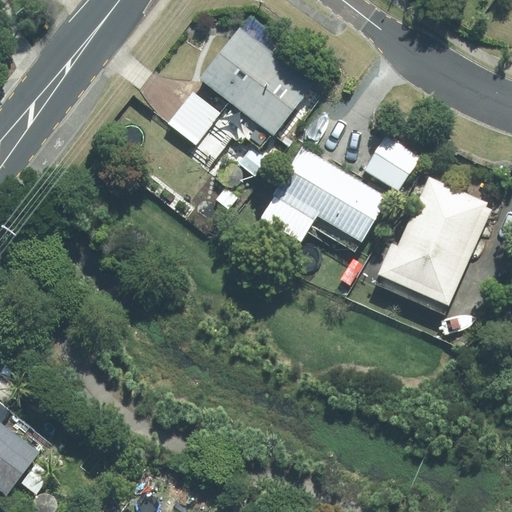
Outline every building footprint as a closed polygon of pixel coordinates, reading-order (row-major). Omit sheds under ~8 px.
[(269,55),(279,43),(249,20),(239,32),(238,30),(197,81),(271,139),(311,89),(269,55)] [(192,93),(166,125),(193,147),(218,115),(192,93)] [(382,141),(363,173),(396,193),(415,162),(382,141)] [(266,162),(251,148),(237,164),(253,177),(266,162)] [(301,149),(270,199),(310,223),(313,218),(359,245),(386,200),(301,149)] [(388,248),(375,277),(446,309),(489,212),(481,209),(483,205),(425,179),(394,250),(388,248)] [(224,189),(215,202),(227,211),(237,198),(224,189)] [(0,494),(5,498),(36,457),(0,428),(0,494)]
